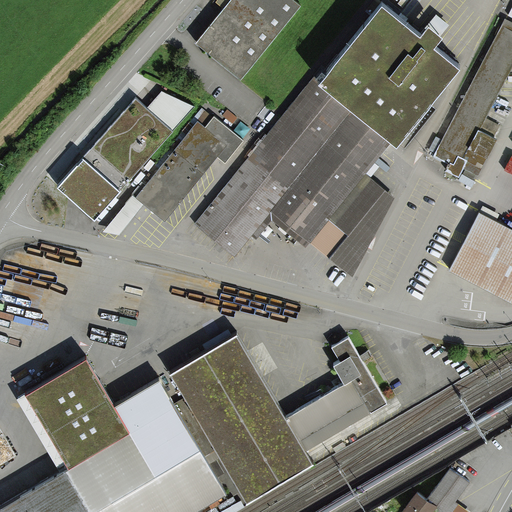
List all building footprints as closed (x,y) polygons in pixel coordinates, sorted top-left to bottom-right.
[(229,0),(195,43),(237,76),(296,3),(292,0),(229,0)] [(379,0),(377,0),(196,222),(231,256),(266,213),(350,274),(393,196),(365,175),(454,63),(428,41),(435,32),(422,20),(414,29),(379,0)] [(511,63),(511,26),(500,20),(432,156),(449,164),(446,170),(457,176),(462,167),(476,174),(500,125),(485,118),(511,63)] [(134,98),(53,183),(92,219),(190,106),(160,91),(145,108),(134,98)] [(202,109),(131,194),(163,220),(216,156),(223,162),(241,141),(202,109)] [(511,297),(511,229),(483,215),(456,270),(511,297)] [(243,494),(245,499),(312,460),(309,455),(305,447),(389,399),(358,347),(336,360),(347,380),(286,415),(237,330),(170,369),(243,494)] [(70,465),(131,428),(116,403),(88,356),(27,392),(70,465)] [(0,511),(191,511),(229,490),(161,376),(116,403),(131,428),(70,465),(0,506),(0,511)] [(445,471),(427,501),(446,511),(463,511),(465,510),(451,502),(463,482),(445,471)] [(398,511),(399,511),(422,511),(426,506),(409,495),(398,511)]
